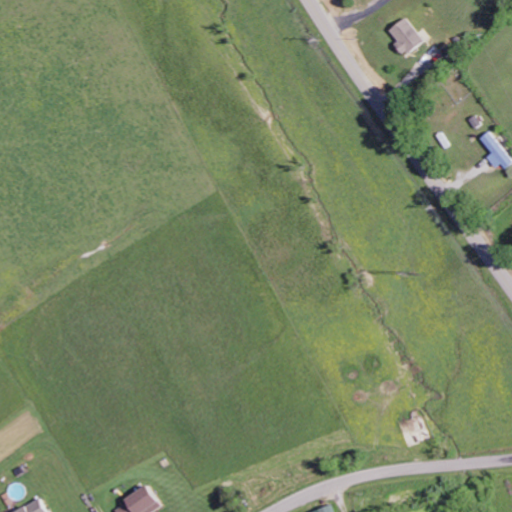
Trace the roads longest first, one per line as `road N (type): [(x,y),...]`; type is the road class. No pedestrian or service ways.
road 1 (residential): [(511,289),(309,0)]
road 2 (residential): [(271,511),(369,473),(511,458)]
